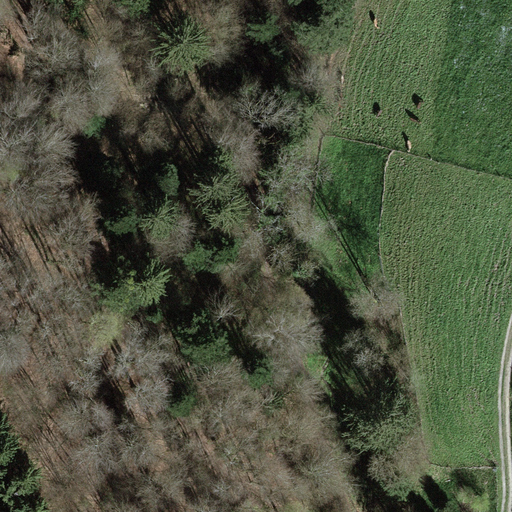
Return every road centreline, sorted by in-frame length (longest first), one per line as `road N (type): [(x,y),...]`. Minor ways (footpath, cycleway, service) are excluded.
road 1 (track): [(0,0),(54,102),(83,233),(115,325),(255,511)]
road 2 (track): [(83,233),(90,353),(126,511)]
road 3 (track): [(0,363),(56,511)]
road 4 (track): [(505,511),(511,376)]
